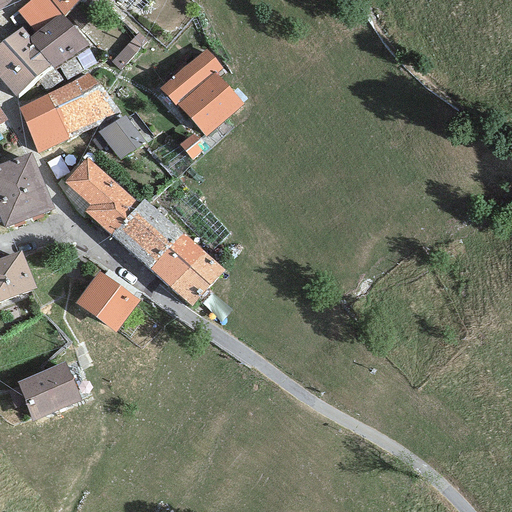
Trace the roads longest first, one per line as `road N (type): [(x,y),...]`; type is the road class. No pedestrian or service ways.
road 1 (tertiary): [(455,511),(424,475),(151,299)]
road 2 (residential): [(0,111),(63,229)]
